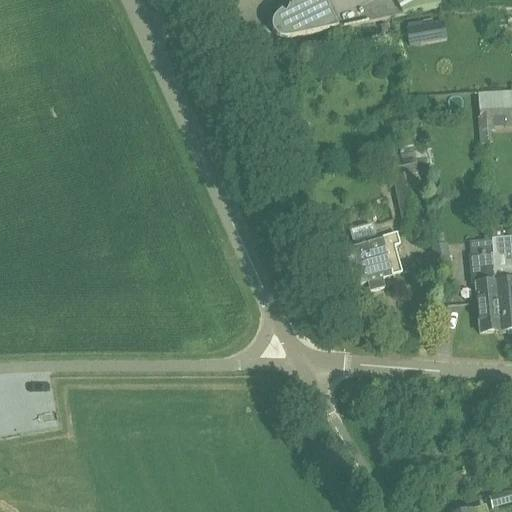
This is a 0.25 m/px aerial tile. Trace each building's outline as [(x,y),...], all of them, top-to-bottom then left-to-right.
[(279,40),(283,41),(289,40),(336,30),(439,8),(435,0),(288,0),(289,1),(289,3),(289,5),(289,6),(288,10),(287,11),(286,14),(284,17),(281,15),(277,20),(274,22),(273,25),(273,29),(273,32),(274,35),(277,38),(279,40)] [(427,44),(424,27),(406,29),(409,47),(427,44)] [(477,95),(480,146),(491,146),(490,134),(494,134),(494,129),(511,127),(511,85),(511,93),(477,95)] [(411,104),(412,117),(429,116),(429,103),(411,104)] [(392,180),(402,232),(425,227),(420,204),(425,203),(418,168),(414,148),(412,138),(398,140),(403,169),(392,171),(394,179),(392,180)] [(431,144),(414,148),(418,168),(435,165),(431,144)] [(480,155),(484,184),(493,183),(490,154),(480,155)] [(368,285),(370,293),(384,289),(382,281),(391,278),(391,277),(401,274),(394,247),(401,245),(398,236),(381,241),(380,240),(377,240),(373,226),(350,232),(354,247),(343,250),(350,273),(344,276),(347,287),(354,287),(355,288),(368,285)] [(431,243),(435,275),(451,273),(447,245),(444,246),(443,239),(441,239),(439,227),(427,229),(430,243),(431,243)] [(511,238),(492,240),(494,255),(491,255),(500,332),(511,330),(511,238)] [(475,286),(480,334),(500,332),(491,255),(469,257),(472,286),(475,286)] [(490,464),(491,463),(491,465),(491,466),(491,467),(491,469),(491,470),(491,471),(492,472),(493,473),(494,474),(496,475),(498,476),(499,476),(501,476),(503,475),(505,474),(506,473),(507,471),(507,470),(508,468),(508,466),(508,465),(507,463),(506,461),(505,461),(504,460),(503,459),(501,459),(499,458),(498,459),(495,451),(496,451),(496,452),(505,450),(501,435),(493,437),(475,441),(481,463),(489,460),(490,464)] [(511,491),(489,498),(493,511),(511,506),(511,491)]
